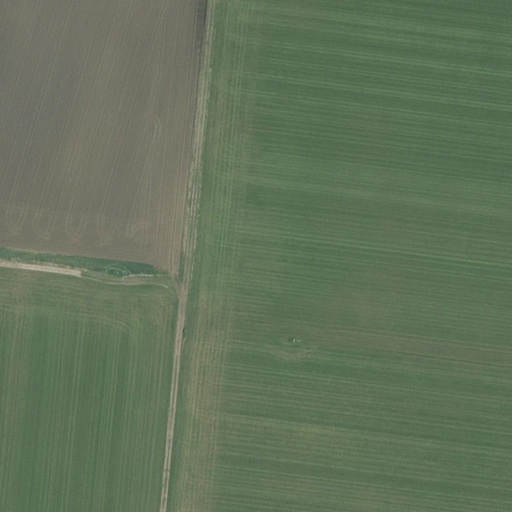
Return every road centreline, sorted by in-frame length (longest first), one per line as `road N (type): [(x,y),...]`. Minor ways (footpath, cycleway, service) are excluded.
road 1 (track): [(162,511),(212,0)]
road 2 (track): [(0,264),(184,294)]
